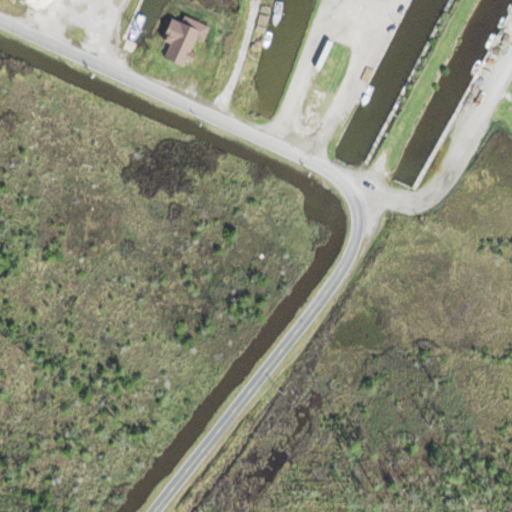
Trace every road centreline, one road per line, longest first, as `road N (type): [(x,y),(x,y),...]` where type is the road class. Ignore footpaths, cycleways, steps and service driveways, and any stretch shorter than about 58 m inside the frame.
road 1 (residential): [(352,184),(354,232),(335,277),(151,511)]
road 2 (residential): [(0,24),(352,184)]
road 3 (residential): [(490,90),(438,177),(415,197),(352,184)]
